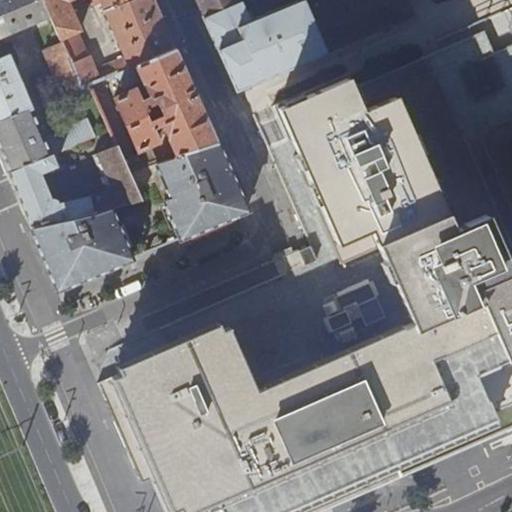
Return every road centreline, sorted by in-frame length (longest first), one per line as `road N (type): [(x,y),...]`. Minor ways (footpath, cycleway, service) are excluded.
road 1 (residential): [(174,0),(256,174),(267,206),(264,232),(224,263),(7,359)]
road 2 (primary): [(73,511),(7,359)]
